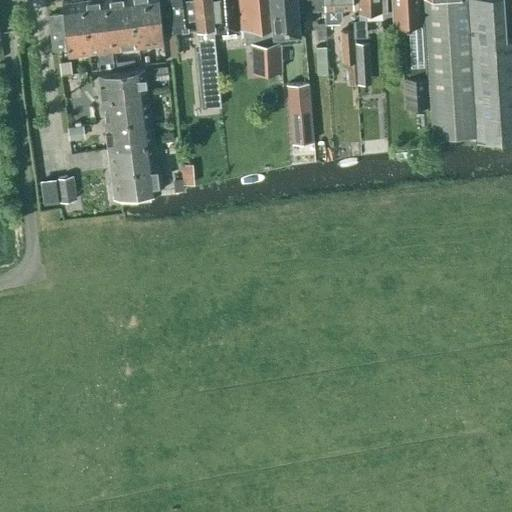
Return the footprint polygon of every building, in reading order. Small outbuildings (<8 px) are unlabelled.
[(67,55),(89,52),(83,0),(76,0),(62,2),(63,13),(48,15),(52,49),(67,48),(67,55)] [(83,0),(89,52),(113,49),(111,29),(106,30),(103,0),(83,0)] [(103,0),(106,30),(111,29),(130,27),(127,0),(103,0)] [(161,23),(158,0),(127,0),(130,27),(136,26),(161,23)] [(201,106),(220,104),(213,26),(210,0),(168,0),(172,31),(196,28),(198,49),(195,50),(201,106)] [(252,71),(281,69),(279,41),(280,41),(279,33),(274,34),(270,0),(211,0),(214,31),(244,28),(245,43),(251,43),(252,71)] [(296,0),(270,0),(274,34),(279,33),(280,41),(300,39),(299,31),(300,31),(296,0)] [(300,0),(301,10),(324,9),(323,0),(300,0)] [(352,0),(323,0),(324,9),(325,22),(325,23),(338,23),(341,18),(341,8),(352,8),(352,0)] [(353,20),(354,28),(354,36),(362,36),(361,19),(366,19),(365,12),(386,11),(386,0),(358,0),(359,20),(353,20)] [(405,105),(430,104),(423,0),(391,0),(393,24),(407,23),(408,75),(404,75),(405,105)] [(502,0),(423,0),(430,104),(432,136),(476,134),(476,139),(511,136),(511,19),(507,20),(503,20),(502,0)] [(325,22),(316,22),(317,38),(317,39),(325,39),(325,37),(325,23),(325,22)] [(138,46),(163,43),(161,23),(136,26),(138,46)] [(136,26),(130,27),(111,29),(113,49),(138,46),(136,26)] [(354,42),(354,36),(354,28),(339,29),(340,62),(347,61),(349,84),(357,84),(357,78),(354,42)] [(175,34),(167,34),(170,57),(177,56),(175,34)] [(368,42),(354,42),(357,78),(370,77),(368,42)] [(325,46),(314,46),(316,74),(327,73),(325,46)] [(69,61),(59,62),(60,74),(71,73),(69,61)] [(125,96),(147,93),(144,68),(121,71),(125,96)] [(104,123),(127,120),(125,96),(121,71),(98,74),(104,123)] [(287,84),(292,142),(313,141),(308,82),(287,84)] [(153,142),(147,93),(125,96),(127,120),(131,145),(153,142)] [(107,148),(131,145),(127,120),(104,123),(107,148)] [(82,126),(67,127),(68,140),(83,138),(82,126)] [(156,166),(153,142),(131,145),(134,169),(156,166)] [(137,194),(134,169),(131,145),(107,148),(114,197),(137,194)] [(160,191),(156,166),(134,169),(137,194),(160,191)] [(59,203),(58,201),(75,199),(72,175),(39,179),(43,205),(59,203)] [(182,178),(172,179),(173,191),(183,190),(182,184),(182,178)]
